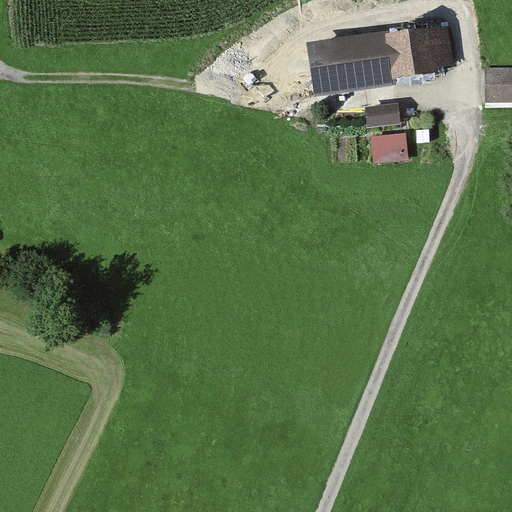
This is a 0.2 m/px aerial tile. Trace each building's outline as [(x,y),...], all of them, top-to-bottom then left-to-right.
[(396,81),(439,75),(438,69),(454,67),(448,27),(386,36),(392,82),(396,81)] [(381,33),(307,44),(315,98),(397,86),(396,81),(392,82),(386,36),(381,37),(381,33)] [(486,109),(511,108),(511,67),(485,68),(486,109)] [(365,108),(367,129),(401,125),(399,104),(365,108)] [(406,134),(371,138),(373,165),(409,162),(406,134)]
